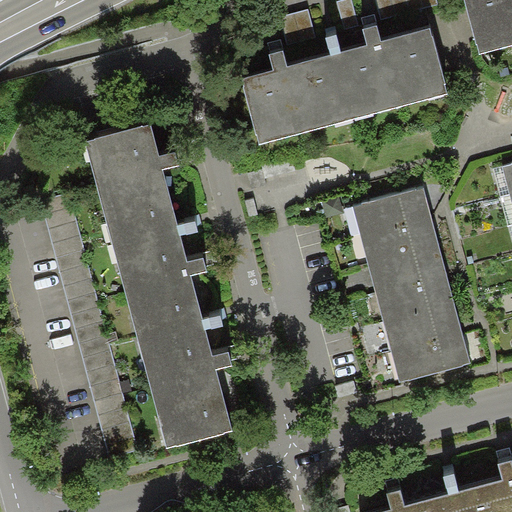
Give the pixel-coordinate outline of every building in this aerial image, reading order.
[(352,0),(341,0),(337,1),(344,29),(358,26),(352,0)] [(436,0),(375,0),(381,19),(438,4),(436,0)] [(511,0),(464,0),(480,55),(511,46),(511,0)] [(308,10),(280,16),(287,44),(315,37),(308,10)] [(274,71),(242,80),(259,144),(447,94),(430,29),(382,42),(377,25),(362,29),(367,46),(341,52),(336,35),(326,37),(331,56),(288,67),(283,50),(269,54),(274,71)] [(151,123),(85,141),(167,448),(232,431),(215,369),(232,365),(229,351),(212,355),(205,331),(223,326),(220,315),(202,320),(190,275),(207,270),(203,257),(187,261),(180,235),(198,231),(195,220),(177,225),(162,169),(179,165),(175,151),(159,156),(151,123)] [(511,164),(503,167),(510,194),(511,193),(511,164)] [(353,207),(361,235),(432,217),(424,188),(353,207)] [(41,198),(109,455),(137,448),(70,190),(41,198)] [(361,235),(369,264),(440,245),(432,217),(361,235)] [(447,274),(440,245),(369,264),(376,292),(447,274)] [(384,322),(455,303),(447,274),(376,292),(384,322)] [(463,334),(455,303),(384,322),(392,352),(463,334)] [(471,363),(463,334),(392,352),(399,381),(471,363)] [(391,511),(389,511),(511,511),(511,460),(511,461),(499,464),(503,481),(459,493),(454,473),(444,476),(450,495),(405,507),(401,490),(387,494),(391,511)]
